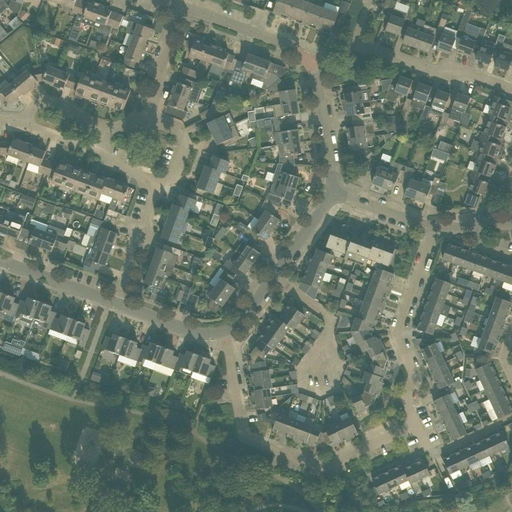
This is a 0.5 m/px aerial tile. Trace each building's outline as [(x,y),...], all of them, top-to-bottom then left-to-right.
[(0,0),(0,14),(9,7),(4,1),(3,0),(0,0)] [(78,15),(83,2),(78,0),(63,0),(62,5),(73,9),(72,13),(77,15),(78,15)] [(324,28),(332,31),(338,13),(300,0),(278,0),(274,13),(281,16),(282,13),(289,16),(288,18),(295,21),(296,18),(303,21),(302,23),(309,26),(310,23),(317,26),(316,29),(323,31),(324,28)] [(397,2),(391,0),(390,0),(387,12),(392,14),(386,31),(399,36),(405,19),(407,14),(394,10),(397,2)] [(346,14),(349,4),(349,3),(342,1),(338,12),(346,14)] [(93,27),(101,5),(93,2),(93,5),(89,3),(89,4),(83,2),(78,15),(77,15),(74,25),(79,28),(81,23),(93,27)] [(101,5),(93,27),(110,33),(112,27),(117,14),(112,12),(108,10),(109,8),(101,5)] [(416,9),(410,7),(407,14),(405,19),(412,21),(416,9)] [(456,37),(462,39),(464,31),(471,13),(465,11),(457,33),(445,28),(443,32),(437,49),(450,54),(456,37)] [(117,14),(112,27),(118,30),(123,16),(117,14)] [(441,18),(437,29),(437,30),(443,32),(445,28),(447,21),(441,18)] [(126,32),(134,35),(147,41),(149,37),(152,38),(154,30),(138,24),(130,21),(126,32)] [(403,43),(416,48),(423,28),(410,23),(403,43)] [(424,25),(423,28),(416,48),(429,53),(437,30),(437,29),(424,25)] [(482,42),(483,40),(486,30),(480,28),(477,36),(464,31),(462,39),(457,52),(470,57),(476,40),(482,42)] [(70,39),(77,41),(80,32),(73,30),(70,39)] [(202,45),(205,39),(191,34),(187,45),(193,47),(190,56),(201,60),(206,46),(202,45)] [(130,46),(146,53),(149,45),(146,44),(147,41),(134,35),(130,46)] [(499,35),(495,44),(495,47),(501,49),(503,43),(505,37),(499,35)] [(53,37),(51,43),(58,45),(61,40),(53,37)] [(489,64),(495,47),(495,44),(483,40),(482,42),(476,59),(489,64)] [(511,46),(503,43),(501,49),(495,66),(508,71),(511,59),(511,46)] [(72,44),(70,49),(78,52),(80,48),(72,44)] [(207,62),(212,64),(218,48),(211,45),(210,48),(206,46),(201,60),(197,72),(194,78),(200,80),(202,74),(203,74),(207,62)] [(123,64),(137,69),(139,63),(141,59),(143,60),(146,53),(130,46),(123,64)] [(218,48),(212,64),(233,72),(238,60),(233,59),(234,57),(229,55),(229,54),(225,53),(226,50),(218,48)] [(248,71),(254,74),(259,58),(247,54),(244,63),(238,60),(233,72),(230,81),(243,86),(248,71)] [(271,63),(259,58),(254,74),(255,74),(253,79),(264,83),(263,85),(267,89),(280,79),(276,74),(268,71),(271,63)] [(39,71),(41,81),(43,81),(46,82),(46,84),(53,87),(59,70),(49,66),(47,69),(39,71)] [(126,67),(125,68),(123,73),(136,78),(138,72),(126,67)] [(194,78),(197,72),(184,67),(182,73),(194,78)] [(38,82),(41,81),(39,71),(30,72),(29,70),(19,78),(30,91),(36,86),(35,84),(38,82)] [(66,87),(71,89),(76,76),(75,76),(59,70),(53,87),(61,89),(61,88),(65,89),(66,87)] [(71,89),(77,91),(83,73),(77,71),(75,76),(76,76),(71,89)] [(83,73),(77,91),(75,95),(76,95),(77,94),(83,96),(83,97),(92,101),(93,100),(99,102),(99,103),(100,104),(100,103),(107,105),(106,106),(116,109),(123,111),(122,112),(123,112),(131,91),(123,88),(124,85),(116,82),(115,85),(99,79),(100,76),(92,73),(91,76),(83,73)] [(388,90),(385,99),(394,102),(401,94),(407,96),(413,81),(400,76),(396,87),(390,85),(388,90)] [(172,94),(188,99),(197,103),(204,86),(194,82),(181,77),(177,87),(174,86),(172,94)] [(24,96),(30,91),(19,78),(11,85),(20,97),(23,94),(24,96)] [(283,83),(280,79),(267,89),(270,94),(279,92),(281,104),(298,102),(296,90),(284,91),(283,83)] [(384,91),(388,90),(390,85),(392,80),(383,81),(384,91)] [(409,112),(411,106),(424,110),(425,105),(432,88),(419,83),(413,101),(407,98),(402,110),(409,112)] [(343,106),(363,103),(371,101),(369,90),(368,90),(367,84),(348,87),(348,93),(344,94),(345,100),(342,100),(343,106)] [(18,99),(20,97),(11,85),(2,92),(0,89),(0,100),(9,101),(12,105),(19,100),(18,99)] [(483,87),(476,85),(473,92),(480,94),(483,87)] [(442,118),(444,112),(450,95),(438,90),(431,107),(425,105),(424,110),(421,118),(427,120),(430,113),(442,118)] [(465,113),(471,98),(458,93),(452,109),(465,113)] [(188,99),(172,94),(169,101),(171,102),(170,106),(178,109),(176,116),(185,119),(188,112),(184,110),(188,99)] [(492,107),(489,114),(501,119),(508,122),(509,117),(511,118),(511,115),(511,108),(504,106),(506,100),(492,95),(488,105),(492,107)] [(275,118),(273,118),(275,126),(289,123),(295,122),(294,115),(299,114),(298,102),(281,104),(274,105),(275,118)] [(364,108),(363,103),(343,106),(344,111),(347,111),(348,116),(352,116),(353,122),(357,121),(372,119),(370,107),(364,108)] [(215,114),(212,108),(200,114),(202,120),(215,114)] [(450,114),(444,112),(442,118),(440,125),(446,127),(450,114)] [(501,119),(489,114),(487,114),(483,124),(487,126),(484,133),(496,138),(503,141),(505,136),(503,135),(506,127),(499,125),(501,119)] [(387,129),(403,132),(404,125),(398,124),(399,117),(390,115),(387,129)] [(208,124),(213,134),(228,127),(223,117),(208,124)] [(349,140),(366,138),(365,127),(373,125),(372,119),(357,121),(358,127),(347,129),(349,140)] [(289,123),(275,126),(278,145),(300,142),(298,129),(290,131),(289,123)] [(218,145),(233,138),(239,135),(235,125),(228,128),(228,127),(213,134),(218,145)] [(498,159),(500,155),(501,156),(504,147),(494,144),(496,138),(484,133),(482,133),(479,142),(473,140),(470,149),(477,152),(478,152),(491,157),(498,159)] [(368,148),(366,138),(349,140),(350,151),(351,150),(362,162),(371,152),(367,148),(368,148)] [(19,159),(25,143),(17,140),(17,142),(13,140),(12,143),(3,142),(2,155),(8,155),(19,159)] [(440,141),(438,149),(450,152),(452,144),(440,141)] [(302,154),(300,142),(278,145),(279,157),(279,164),(295,165),(294,155),(302,154)] [(19,159),(30,163),(35,148),(32,147),(32,146),(25,143),(19,159)] [(35,148),(30,163),(40,167),(38,172),(44,174),(49,161),(43,159),(46,151),(39,148),(38,150),(35,148)] [(478,152),(477,152),(474,162),(477,163),(474,171),(486,176),(493,178),(495,174),(493,173),(496,165),(489,163),(491,157),(478,152)] [(383,153),(381,158),(390,162),(392,156),(383,153)] [(214,156),(210,167),(222,172),(221,173),(225,174),(230,163),(214,156)] [(390,167),(390,166),(391,164),(381,160),(380,162),(374,160),(370,172),(376,174),(372,184),(383,188),(390,167)] [(60,162),(59,165),(54,177),(52,183),(60,186),(59,190),(67,192),(68,189),(84,195),(82,198),(90,201),(92,198),(99,201),(102,194),(101,194),(106,180),(100,178),(100,177),(91,173),(90,174),(84,172),(84,171),(83,170),(83,171),(76,169),(77,168),(67,165),(60,163),(61,162),(60,162)] [(48,175),(54,177),(59,165),(53,163),(48,175)] [(383,188),(393,191),(397,182),(403,184),(409,167),(402,165),(402,167),(391,163),(391,164),(390,166),(390,167),(383,188)] [(292,175),(295,165),(279,164),(278,164),(272,182),(274,182),(296,189),(300,178),(292,175)] [(206,166),(202,177),(218,183),(221,173),(222,172),(210,167),(206,166)] [(409,167),(403,184),(408,186),(405,196),(415,199),(423,178),(413,175),(415,170),(409,167)] [(488,197),(490,193),(492,194),(495,186),(484,182),(486,176),(474,171),(473,171),(469,181),(472,182),(469,190),(488,197)] [(218,183),(202,177),(198,188),(213,194),(218,183)] [(425,203),(429,194),(435,196),(441,179),(435,177),(433,182),(423,178),(415,199),(425,203)] [(102,194),(112,197),(113,198),(118,182),(111,179),(110,181),(106,179),(106,180),(101,194),(102,194)] [(11,180),(8,186),(15,189),(17,183),(11,180)] [(112,197),(108,209),(115,211),(119,200),(124,202),(129,187),(125,186),(126,184),(118,182),(113,198),(112,197)] [(269,193),(265,200),(279,207),(282,198),(292,201),(296,189),(274,182),(270,194),(269,193)] [(34,206),(36,197),(21,194),(20,203),(34,206)] [(477,198),(468,194),(465,203),(474,207),(477,198)] [(181,195),(177,206),(190,210),(189,211),(193,212),(197,201),(181,195)] [(273,215),(279,207),(265,200),(262,208),(266,211),(266,212),(261,208),(255,217),(273,230),(280,220),(273,215)] [(174,205),(170,216),(185,222),(189,211),(190,210),(177,206),(174,205)] [(54,220),(69,224),(72,211),(58,207),(54,220)] [(97,209),(94,216),(102,218),(104,212),(97,209)] [(104,221),(109,224),(112,217),(117,219),(119,213),(115,211),(108,209),(104,221)] [(214,213),(212,219),(218,221),(220,216),(221,212),(216,210),(215,214),(214,213)] [(0,232),(7,235),(12,220),(2,216),(3,213),(0,212),(0,232)] [(20,235),(25,237),(30,224),(33,216),(27,214),(26,217),(15,213),(13,220),(12,220),(7,235),(18,239),(20,235)] [(170,216),(166,227),(181,233),(185,222),(170,216)] [(97,230),(94,237),(114,244),(118,234),(113,232),(115,226),(109,224),(104,221),(93,217),(91,224),(99,226),(97,230)] [(265,240),(273,230),(255,217),(255,218),(254,217),(247,227),(248,227),(243,234),(247,236),(254,242),(259,236),(265,240)] [(29,244),(41,248),(46,232),(35,228),(36,226),(30,224),(25,237),(31,239),(29,244)] [(54,247),(59,249),(64,236),(66,231),(49,225),(46,232),(41,248),(52,252),(54,247)] [(327,245),(324,252),(338,257),(338,258),(341,259),(341,258),(345,259),(354,234),(347,232),(348,227),(343,225),(341,230),(334,227),(331,235),(327,234),(324,244),(327,245)] [(181,233),(166,227),(161,238),(177,244),(181,233)] [(354,234),(345,259),(366,267),(367,265),(366,265),(375,242),(374,242),(367,239),(369,235),(363,233),(362,237),(354,234)] [(70,238),(64,236),(59,249),(65,252),(70,238)] [(110,255),(114,244),(94,237),(91,236),(87,247),(110,255)] [(260,246),(254,242),(247,236),(245,239),(246,240),(242,246),(244,248),(246,250),(242,256),(253,264),(261,254),(257,251),(260,246)] [(366,265),(367,265),(374,268),(375,267),(387,271),(390,265),(393,266),(399,250),(395,249),(396,246),(388,243),(390,239),(385,237),(383,241),(375,239),(374,242),(375,242),(366,265)] [(182,251),(164,244),(162,250),(158,248),(153,260),(174,268),(178,257),(180,258),(182,251)] [(443,259),(453,263),(458,248),(448,244),(443,259)] [(106,266),(110,255),(87,247),(91,248),(88,255),(84,265),(98,270),(100,264),(106,266)] [(469,252),(458,248),(453,263),(463,267),(469,252)] [(314,258),(329,264),(335,267),(338,258),(338,257),(324,252),(317,250),(314,258)] [(246,274),(253,264),(242,256),(236,251),(229,261),(227,260),(223,266),(236,275),(239,276),(242,272),(246,274)] [(463,267),(473,271),(479,255),(469,252),(463,267)] [(489,259),(479,255),(473,271),(472,275),(482,279),(484,274),(489,259)] [(326,273),(329,264),(314,258),(312,257),(310,261),(309,261),(307,266),(326,273)] [(484,274),(494,278),(499,263),(489,259),(484,274)] [(153,260),(149,272),(168,279),(169,274),(172,273),(174,268),(153,260)] [(510,267),(499,263),(494,278),(504,282),(510,267)] [(192,264),(192,266),(189,273),(196,275),(199,267),(192,264)] [(322,281),(326,273),(307,266),(306,270),(307,270),(305,275),(322,281)] [(394,274),(387,271),(375,267),(374,268),(371,276),(374,277),(391,283),(394,274)] [(511,267),(510,267),(504,282),(502,287),(511,290),(511,267)] [(229,284),(234,278),(221,269),(210,284),(211,285),(229,298),(235,289),(229,284)] [(168,279),(149,272),(145,284),(149,285),(147,291),(165,298),(167,291),(164,290),(168,279)] [(319,289),(322,281),(305,275),(304,278),(303,278),(301,283),(311,286),(305,293),(315,300),(319,289)] [(389,287),(391,283),(374,277),(371,285),(389,292),(390,287),(389,287)] [(451,284),(436,278),(432,288),(448,294),(451,284)] [(222,307),(229,298),(211,285),(205,294),(211,299),(208,307),(213,311),(216,313),(222,306),(222,307)] [(389,292),(371,285),(368,293),(385,300),(386,296),(387,296),(389,292)] [(432,288),(428,299),(444,304),(448,294),(432,288)] [(5,292),(4,292),(0,303),(0,310),(15,316),(20,305),(14,302),(16,298),(4,294),(5,292)] [(184,292),(182,296),(180,303),(186,305),(190,294),(184,292)] [(383,304),(385,300),(368,293),(365,302),(383,308),(384,304),(383,304)] [(199,297),(195,296),(190,294),(186,305),(191,307),(193,302),(197,303),(199,297)] [(35,318),(41,301),(41,300),(40,302),(29,298),(27,302),(21,300),(20,305),(15,316),(15,317),(33,323),(35,318)] [(511,302),(497,298),(493,308),(508,313),(511,303),(511,302)] [(428,299),(425,309),(440,315),(444,304),(428,299)] [(35,318),(52,325),(55,317),(56,313),(51,311),(52,306),(41,302),(41,301),(35,318)] [(286,308),(283,312),(299,323),(304,315),(301,313),(305,308),(297,302),(293,307),(290,304),(287,308),(286,308)] [(381,313),(383,308),(365,302),(361,310),(379,317),(380,313),(381,313)] [(505,323),(508,313),(493,308),(489,318),(505,323)] [(425,309),(421,319),(436,325),(440,315),(425,309)] [(379,317),(361,310),(358,319),(373,324),(376,326),(378,321),(377,320),(379,317)] [(281,316),(279,319),(289,328),(293,330),(299,323),(283,312),(281,315),(281,316)] [(61,320),(55,317),(52,325),(50,329),(68,336),(75,318),(74,318),(74,319),(62,315),(61,320)] [(289,328),(279,319),(275,316),(272,320),(273,321),(270,324),(284,335),(289,328)] [(75,318),(68,336),(79,340),(78,344),(84,347),(90,330),(84,328),(86,324),(74,319),(75,318)] [(356,318),(351,331),(371,331),(373,324),(358,319),(356,318)] [(489,318),(486,328),(501,334),(505,323),(489,318)] [(436,325),(421,319),(417,330),(433,335),(436,325)] [(279,342),(284,335),(270,324),(268,327),(267,327),(263,331),(279,342)] [(497,344),(501,334),(486,328),(482,338),(497,344)] [(259,339),(271,348),(273,350),(279,342),(263,331),(261,335),(262,335),(259,339)] [(374,337),(371,331),(351,331),(358,345),(359,344),(374,337)] [(102,348),(120,355),(127,337),(126,337),(126,338),(114,334),(113,339),(107,336),(102,348)] [(376,336),(374,337),(359,344),(363,352),(367,350),(382,344),(380,338),(378,339),(376,336)] [(127,337),(120,355),(138,361),(142,349),(136,347),(138,343),(126,339),(127,337)] [(478,348),(493,354),(497,344),(482,338),(478,348)] [(256,348),(251,355),(264,358),(271,348),(259,339),(254,346),(256,348)] [(21,356),(24,348),(6,342),(3,349),(21,356)] [(146,359),(157,363),(163,346),(163,345),(162,347),(151,342),(149,347),(143,345),(142,349),(138,361),(144,364),(146,359)] [(421,350),(425,360),(440,353),(435,343),(421,350)] [(382,344),(367,350),(373,362),(387,360),(384,353),(386,352),(382,344)] [(164,346),(163,346),(157,363),(174,370),(179,358),(173,356),(174,351),(163,347),(164,346)] [(24,348),(21,356),(32,360),(34,352),(24,348)] [(180,353),(179,358),(174,370),(191,376),(193,372),(200,354),(199,354),(199,355),(188,351),(186,355),(180,353)] [(425,360),(430,370),(445,363),(440,353),(425,360)] [(200,354),(193,372),(211,378),(215,366),(209,364),(211,360),(200,355),(200,354)] [(251,372),(266,370),(264,358),(251,355),(252,363),(250,364),(251,372)] [(70,363),(60,360),(57,368),(67,371),(70,363)] [(384,369),(387,360),(373,362),(368,373),(383,379),(386,370),(384,369)] [(430,370),(435,380),(449,373),(445,363),(430,370)] [(475,370),(480,380),(495,373),(490,363),(475,370)] [(269,370),(266,370),(251,372),(252,377),(251,377),(252,382),(271,379),(269,370)] [(382,382),(383,379),(368,373),(366,372),(362,381),(368,383),(382,389),(383,387),(381,387),(383,383),(382,382)] [(449,373),(435,380),(439,390),(454,383),(449,373)] [(500,382),(495,373),(480,380),(485,390),(500,382)] [(272,388),(271,379),(252,382),(253,387),(254,387),(254,390),(270,388),(272,388)] [(485,390),(489,399),(504,392),(500,382),(485,390)] [(382,389),(368,383),(363,394),(374,404),(377,396),(379,396),(382,389)] [(252,395),(252,400),(271,397),(270,388),(254,390),(252,391),(252,395)] [(509,402),(504,392),(489,399),(494,409),(509,402)] [(366,407),(374,404),(363,394),(352,399),(358,414),(367,410),(366,407)] [(438,411),(453,404),(448,394),(433,401),(438,411)] [(273,406),(271,397),(252,400),(253,405),(254,405),(255,409),(273,406)] [(494,409),(499,419),(511,412),(511,408),(509,402),(494,409)] [(438,411),(443,421),(457,414),(453,404),(438,411)] [(279,413),(272,431),(277,432),(276,433),(281,435),(288,417),(279,413)] [(443,421),(447,431),(462,424),(457,414),(443,421)] [(290,437),(296,420),(288,417),(281,435),(285,437),(286,436),(290,437)] [(358,434),(351,418),(342,422),(350,439),(355,437),(354,436),(358,434)] [(298,441),(305,423),(296,420),(290,437),(294,439),(293,439),(298,441)] [(334,429),(341,442),(346,440),(346,441),(350,439),(342,422),(333,426),(334,429)] [(305,423),(298,441),(302,443),(303,442),(307,444),(312,429),(313,426),(305,423)] [(462,424),(447,431),(452,441),(467,434),(462,424)] [(324,447),(324,434),(312,429),(307,444),(315,447),(316,444),(324,447)] [(341,442),(334,429),(324,434),(324,447),(332,444),(333,446),(341,442)] [(502,432),(493,436),(499,451),(509,446),(502,432)] [(493,436),(483,441),(490,456),(499,451),(493,436)] [(483,441),(473,446),(480,460),(490,456),(483,441)] [(473,446),(463,450),(470,465),(480,460),(473,446)] [(463,450),(453,455),(460,470),(470,465),(463,450)] [(453,455),(443,459),(450,474),(460,470),(453,455)] [(423,460),(414,464),(420,479),(430,475),(423,460)] [(414,464),(404,469),(409,480),(410,484),(420,479),(414,464)] [(402,465),(392,470),(399,485),(409,480),(404,469),(402,465)] [(392,470),(382,475),(389,489),(399,485),(392,470)] [(389,489),(382,475),(372,479),(379,494),(389,489)]
